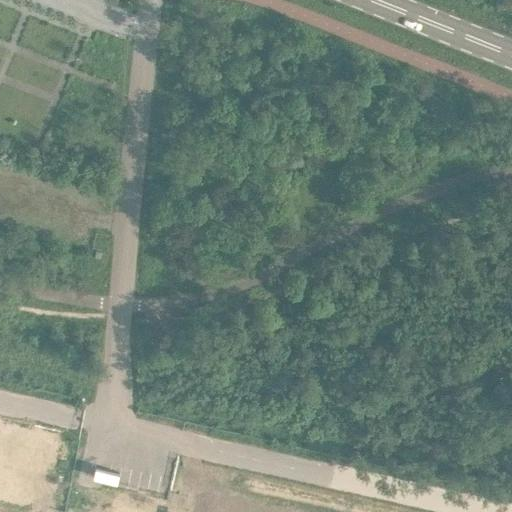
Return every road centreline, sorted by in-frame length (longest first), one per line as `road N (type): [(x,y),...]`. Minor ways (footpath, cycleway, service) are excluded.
road 1 (unclassified): [(147,0),(107,428)]
road 2 (secondary): [(511,52),(375,0)]
